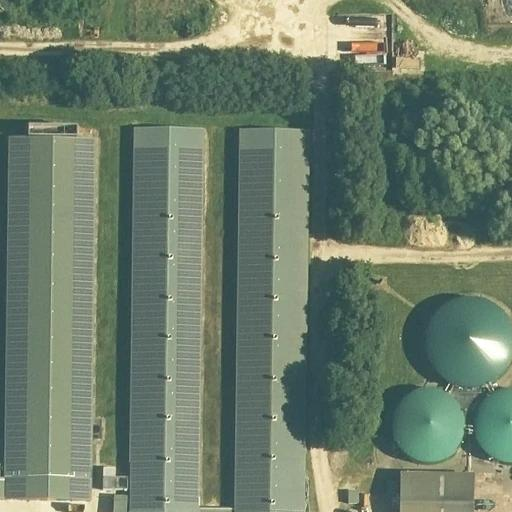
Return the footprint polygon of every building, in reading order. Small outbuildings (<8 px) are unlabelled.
[(209,128),(132,127),(131,511),(312,511),(314,125),(236,125),(235,507),(208,507),(209,128)] [(99,137),(9,136),(6,496),(96,497),(99,137)] [(437,369),(448,379),(462,385),(477,387),(491,383),(504,374),(511,363),(511,319),(503,308),(491,300),(476,296),(461,297),(448,303),(437,313),(430,327),(427,341),(429,356),(437,369)] [(392,430),(396,442),(404,452),(415,459),(428,461),(441,460),(451,454),(460,446),(465,435),(467,423),(465,412),(459,401),(450,393),(440,388),(428,387),(416,389),(405,395),(397,405),(392,417),(392,430)] [(476,432),(480,444),(488,454),(499,460),(511,463),(511,388),(500,391),(489,397),(481,407),(476,419),(476,432)] [(475,511),(476,473),(401,471),(399,511),(475,511)]
